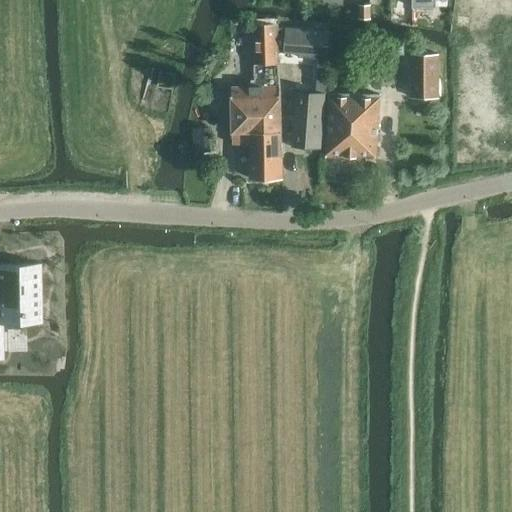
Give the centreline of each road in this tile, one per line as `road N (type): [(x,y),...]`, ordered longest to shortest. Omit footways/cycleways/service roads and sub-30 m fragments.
road 1 (unclassified): [(0,212),(307,222),(511,183)]
road 2 (track): [(136,213),(135,163),(102,0)]
